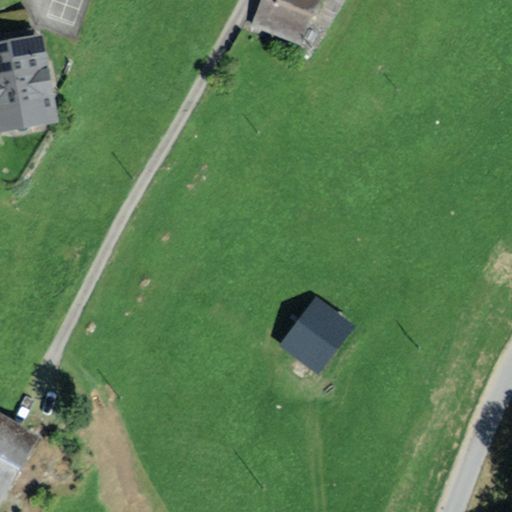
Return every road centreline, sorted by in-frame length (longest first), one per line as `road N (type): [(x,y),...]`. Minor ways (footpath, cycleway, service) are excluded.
road 1 (residential): [(248,0),(41,383)]
road 2 (tertiary): [(453,511),(511,375)]
